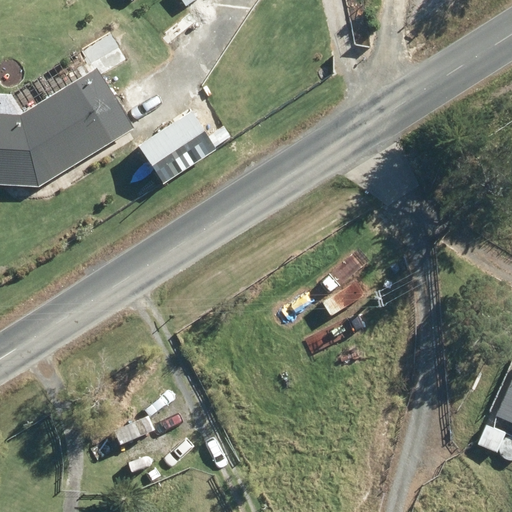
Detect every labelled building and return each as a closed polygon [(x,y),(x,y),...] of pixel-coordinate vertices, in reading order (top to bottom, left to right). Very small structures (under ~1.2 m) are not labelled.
[(200,0),(169,0),(168,1),(180,16),(200,0)] [(0,184),(39,187),(134,128),(97,68),(20,115),(0,113),(0,184)] [(206,101),(137,145),(162,184),(230,139),(206,101)] [(342,269),(374,240),(362,227),(330,255),(342,269)] [(374,240),(342,269),(355,284),(387,255),(374,240)] [(511,368),(505,366),(486,411),(511,422),(511,368)] [(486,425),(477,443),(496,451),(504,434),(486,425)]
